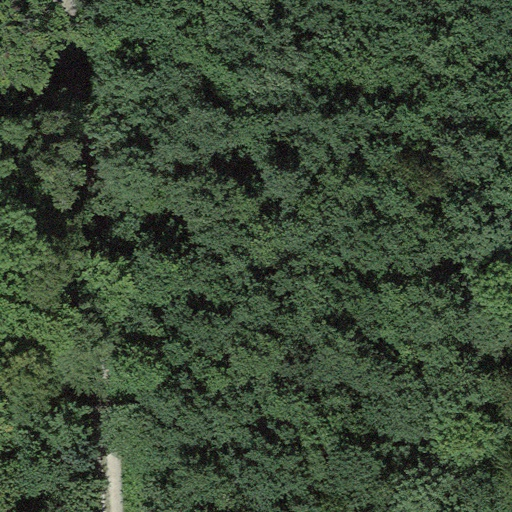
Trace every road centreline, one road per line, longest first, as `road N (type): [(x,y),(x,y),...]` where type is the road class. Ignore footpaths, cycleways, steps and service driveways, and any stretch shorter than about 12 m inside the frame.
road 1 (track): [(104,375),(69,0)]
road 2 (track): [(112,511),(104,375)]
